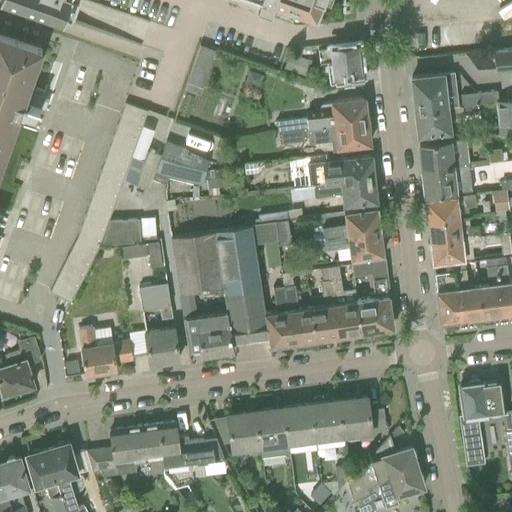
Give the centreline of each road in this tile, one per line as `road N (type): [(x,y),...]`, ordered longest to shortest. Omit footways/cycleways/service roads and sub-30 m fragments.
road 1 (residential): [(59,405),(420,355)]
road 2 (residential): [(420,355),(379,0)]
road 3 (residential): [(59,405),(38,296),(118,75)]
road 4 (residential): [(450,511),(420,355)]
